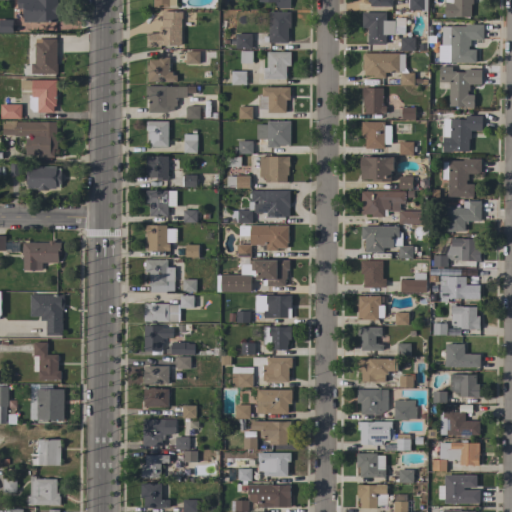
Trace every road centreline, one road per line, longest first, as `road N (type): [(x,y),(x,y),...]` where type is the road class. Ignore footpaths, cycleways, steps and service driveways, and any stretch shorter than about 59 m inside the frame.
road 1 (secondary): [(99,511),(102,0)]
road 2 (residential): [(322,511),(325,0)]
road 3 (residential): [(509,511),(511,312)]
